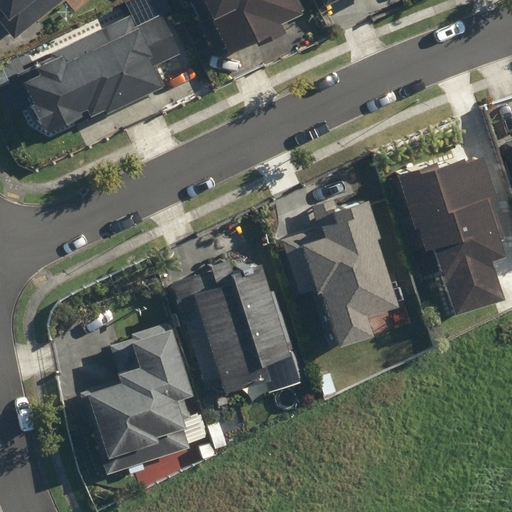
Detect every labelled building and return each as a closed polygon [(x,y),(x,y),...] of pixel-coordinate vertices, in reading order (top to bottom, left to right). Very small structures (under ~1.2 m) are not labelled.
[(0,0),(0,14),(15,33),(57,0),(0,0)] [(191,0),(217,53),(284,21),(281,13),(301,4),(299,0),(191,0)] [(129,16),(16,71),(43,126),(81,107),(80,103),(87,100),(91,107),(105,100),(107,104),(162,77),(154,60),(178,48),(159,12),(133,25),(129,16)] [(511,135),(503,139),(511,164),(511,135)] [(496,251),(508,247),(498,216),(504,214),(481,145),(386,176),(409,244),(432,237),(455,307),(508,289),(496,251)] [(361,184),(311,199),(319,224),(311,227),(279,237),(296,289),(318,283),(334,335),(374,322),(368,302),(404,291),(389,243),(384,245),(373,211),(370,212),(361,184)] [(234,258),(170,276),(203,391),(269,373),(263,354),(289,346),(262,253),(235,260),(234,258)] [(108,339),(121,377),(95,386),(93,381),(77,386),(107,471),(120,466),(113,448),(188,422),(177,392),(191,387),(167,319),(108,339)]
